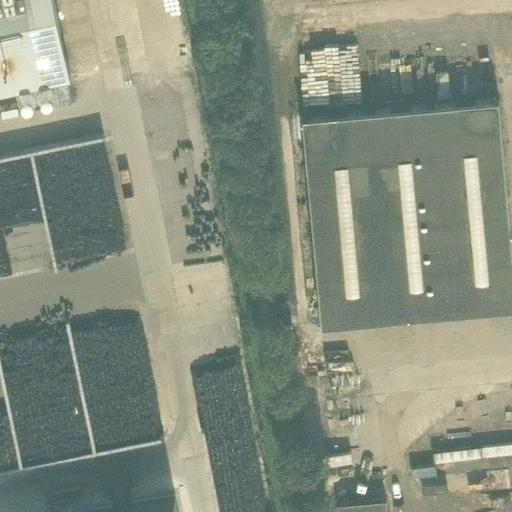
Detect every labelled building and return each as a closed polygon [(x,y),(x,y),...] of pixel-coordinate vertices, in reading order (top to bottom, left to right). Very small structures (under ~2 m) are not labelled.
[(0,0),(0,87),(71,74),(55,0),(0,0)] [(487,66),(451,69),(453,95),(489,92),(487,66)] [(303,115),(322,322),(511,305),(511,237),(499,97),(303,115)] [(35,147),(0,153),(0,273),(56,263),(55,255),(50,249),(45,225),(50,218),(36,209),(32,204),(17,194),(24,183),(31,182),(40,170),(35,147)] [(0,362),(4,364),(5,360),(29,367),(32,355),(41,357),(44,345),(43,345),(46,334),(30,330),(32,323),(0,314),(0,362)] [(240,380),(238,316),(187,317),(188,382),(240,380)] [(0,469),(66,457),(62,440),(54,441),(25,434),(28,422),(32,421),(2,413),(0,422),(0,469)] [(337,511),(387,511),(387,497),(337,501),(337,511)] [(173,511),(171,502),(110,511),(173,511)]
